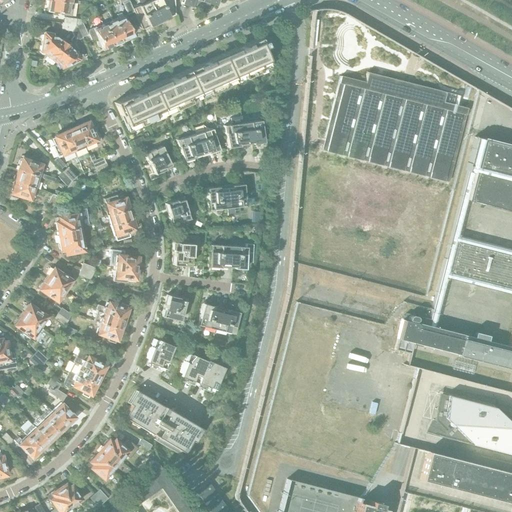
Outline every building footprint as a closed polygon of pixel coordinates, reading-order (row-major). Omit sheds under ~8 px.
[(70,16),(72,3),(52,0),(46,0),(46,7),(47,7),(47,10),(59,12),(59,15),(70,16)] [(117,0),(118,2),(121,1),(127,14),(133,12),(132,9),(127,0),(117,0)] [(174,15),(173,0),(151,0),(149,1),(158,23),(165,20),(164,19),(174,15)] [(216,7),(218,0),(182,0),(181,4),(187,6),(192,8),(192,7),(206,12),(209,4),(216,7)] [(158,23),(149,1),(132,9),(133,12),(141,30),(151,25),(152,26),(158,23)] [(112,22),(120,40),(127,37),(127,36),(130,34),(122,17),(120,13),(116,14),(118,18),(117,19),(118,20),(112,22)] [(83,26),(80,19),(75,24),(80,36),(88,33),(93,31),(97,41),(96,41),(96,43),(97,46),(99,47),(100,46),(101,49),(111,44),(103,27),(102,25),(98,27),(98,29),(93,31),(92,28),(88,30),(86,25),(85,26),(84,25),(83,26)] [(111,44),(120,40),(112,22),(112,21),(107,23),(108,24),(103,27),(111,44)] [(70,30),(75,24),(62,22),(61,22),(60,32),(63,35),(67,29),(70,30)] [(75,24),(70,30),(73,36),(70,40),(72,41),(80,37),(80,36),(75,24)] [(46,54),(57,40),(52,36),(50,36),(50,34),(49,34),(49,33),(43,33),(42,35),(42,34),(39,51),(40,53),(43,54),(44,53),(46,54)] [(221,54),(235,86),(246,81),(245,77),(258,71),(260,75),(271,70),(261,49),(263,48),(259,38),(221,54)] [(57,40),(46,54),(45,55),(54,63),(55,61),(54,61),(65,46),(66,45),(58,39),(57,40)] [(65,46),(54,61),(55,61),(57,63),(56,64),(58,67),(60,67),(70,63),(71,64),(72,65),(75,63),(76,62),(75,60),(76,60),(75,59),(77,59),(74,51),(72,52),(71,51),(70,51),(69,49),(65,46)] [(235,86),(221,54),(186,70),(200,101),(211,97),(209,93),(216,90),(223,87),(225,91),(235,86)] [(189,106),(200,101),(186,70),(151,86),(165,117),(176,112),(174,109),(188,103),(189,106)] [(322,147),(321,149),(448,181),(466,108),(456,105),(442,102),(445,92),(409,83),(406,82),(402,81),(383,76),(367,72),(364,82),(340,76),(336,93),(334,98),(329,118),(329,120),(324,139),(323,141),(323,144),(322,147)] [(165,117),(151,86),(114,103),(119,115),(121,114),(130,133),(140,128),(139,125),(153,119),(154,122),(165,117)] [(241,123),(245,145),(263,142),(260,120),(241,123)] [(81,140),(84,147),(88,145),(89,146),(94,143),(93,142),(100,140),(94,127),(92,128),(89,121),(87,122),(86,122),(85,122),(84,122),(81,123),(80,125),(75,127),(81,140)] [(226,148),(245,145),(241,123),(223,126),(226,148)] [(73,151),(84,147),(81,140),(75,127),(70,129),(69,129),(66,130),(65,131),(64,132),(68,140),(73,151)] [(193,134),(200,155),(217,150),(211,129),(193,134)] [(75,155),(73,151),(68,140),(64,132),(59,134),(58,134),(55,135),(54,136),(53,137),(50,139),(53,143),(55,142),(62,156),(64,160),(75,155)] [(182,161),(200,155),(193,134),(175,140),(182,161)] [(511,144),(495,140),(483,137),(483,138),(475,136),(429,319),(403,313),(393,349),(409,353),(412,342),(423,345),(425,345),(511,367),(511,144)] [(144,145),(142,141),(141,137),(132,141),(136,149),(144,145)] [(169,167),(161,146),(143,154),(152,174),(169,167)] [(37,176),(42,178),(47,180),(53,182),(55,178),(43,174),(43,173),(39,172),(41,165),(28,161),(29,158),(22,156),(21,159),(20,158),(20,160),(19,161),(18,163),(18,165),(17,170),(37,177),(37,176)] [(93,168),(105,163),(102,157),(102,156),(95,160),(91,161),(93,168)] [(105,163),(93,168),(95,172),(96,173),(107,168),(105,163)] [(61,172),(70,181),(71,181),(76,177),(67,167),(61,172)] [(13,181),(13,182),(33,189),(37,178),(37,177),(17,170),(15,175),(14,176),(13,179),(13,181)] [(70,181),(61,172),(56,176),(66,187),(70,181)] [(71,181),(70,181),(66,187),(63,192),(69,195),(78,182),(77,181),(71,181)] [(32,193),(33,189),(13,182),(11,187),(10,188),(9,190),(10,192),(9,193),(10,193),(9,196),(16,198),(17,196),(30,200),(32,193)] [(223,186),(226,208),(244,206),(244,205),(253,204),(252,198),(243,199),(242,184),(223,186)] [(226,208),(223,186),(205,188),(207,210),(226,208)] [(51,209),(60,196),(53,194),(52,194),(44,205),(51,209)] [(106,215),(127,208),(125,204),(126,203),(125,200),(124,199),(123,198),(122,196),(116,197),(115,195),(103,199),(106,210),(105,210),(106,215)] [(188,219),(182,198),(164,203),(170,224),(188,219)] [(110,225),(109,225),(130,219),(129,215),(129,213),(128,211),(127,210),(127,208),(106,215),(110,225)] [(56,231),(82,225),(82,223),(79,223),(78,219),(81,218),(80,210),(67,212),(68,213),(61,215),(62,216),(54,218),(55,223),(54,225),(55,229),(56,230),(56,231)] [(130,219),(109,225),(112,236),(113,236),(115,240),(113,241),(112,240),(107,241),(108,246),(112,244),(112,245),(117,244),(116,241),(128,237),(127,234),(134,232),(133,230),(133,229),(133,228),(133,226),(132,224),(131,223),(130,219)] [(58,242),(58,243),(81,238),(79,228),(83,227),(82,225),(56,231),(57,235),(56,237),(57,241),(58,242)] [(81,238),(58,243),(58,245),(58,249),(60,250),(60,255),(69,254),(69,255),(79,253),(79,252),(84,250),(83,243),(82,244),(81,238)] [(100,238),(94,240),(94,247),(103,247),(100,238)] [(189,266),(191,244),(172,242),(171,264),(189,266)] [(207,267),(226,268),(227,246),(209,245),(207,267)] [(227,246),(226,268),(244,269),(245,247),(227,246)] [(113,266),(135,268),(135,264),(136,263),(136,260),(136,259),(136,257),(135,257),(136,255),(129,254),(128,256),(114,255),(113,266)] [(79,269),(93,273),(93,267),(94,264),(89,262),(88,265),(82,263),(79,269)] [(135,268),(113,266),(112,276),(125,278),(125,281),(133,282),(133,279),(134,279),(134,278),(135,277),(135,274),(134,272),(135,268)] [(45,278),(63,291),(70,280),(68,279),(69,277),(62,273),(61,274),(52,268),(51,269),(50,270),(47,273),(47,275),(45,278)] [(89,279),(93,273),(79,269),(77,275),(89,279)] [(63,291),(45,278),(42,282),(41,283),(38,286),(38,288),(37,289),(54,300),(55,299),(57,300),(63,291)] [(112,289),(113,284),(101,281),(100,286),(112,289)] [(179,321),(184,299),(166,295),(161,316),(179,321)] [(103,313),(122,319),(123,316),(125,315),(125,312),(125,310),(126,309),(125,309),(127,305),(119,303),(118,305),(107,302),(105,307),(96,304),(95,310),(103,313)] [(196,325),(214,329),(219,308),(201,303),(196,325)] [(20,315),(38,327),(45,317),(43,316),(44,315),(27,304),(26,305),(25,306),(23,309),(23,311),(20,315)] [(57,313),(67,320),(70,314),(60,307),(57,313)] [(219,308),(214,329),(232,334),(237,312),(219,308)] [(64,326),(64,325),(67,320),(57,313),(53,318),(64,326)] [(97,322),(119,330),(120,326),(121,325),(122,322),(122,321),(122,319),(103,313),(101,319),(99,318),(97,322)] [(38,327),(20,315),(17,318),(16,319),(14,322),(14,324),(13,325),(22,332),(21,333),(28,338),(29,337),(31,338),(31,337),(36,340),(37,339),(38,337),(39,335),(40,333),(43,330),(42,330),(38,327)] [(117,333),(119,330),(97,322),(96,327),(98,328),(96,334),(106,337),(105,340),(113,343),(114,340),(115,340),(115,339),(117,338),(118,335),(117,333)] [(61,331),(72,336),(73,337),(76,330),(64,325),(64,326),(61,331)] [(0,369),(15,367),(13,352),(8,353),(7,345),(5,345),(4,338),(0,338),(0,369)] [(162,368),(171,346),(165,343),(165,344),(153,339),(145,358),(146,358),(150,360),(149,362),(162,367),(162,368)] [(74,363),(99,375),(101,372),(102,371),(103,368),(103,367),(104,365),(103,365),(105,362),(98,358),(97,361),(89,357),(91,353),(80,347),(72,362),(74,363)] [(43,365),(45,359),(46,358),(37,350),(32,355),(43,365)] [(195,382),(204,360),(199,358),(199,359),(187,354),(181,366),(179,373),(179,372),(184,374),(183,376),(195,382)] [(37,369),(43,365),(32,355),(28,360),(32,364),(36,368),(37,369)] [(204,360),(195,382),(196,382),(197,379),(201,381),(200,383),(213,388),(213,389),(222,367),(216,365),(204,360)] [(98,376),(99,375),(74,363),(69,372),(94,385),(96,381),(97,380),(98,378),(98,376)] [(94,385),(69,372),(68,372),(62,385),(70,389),(71,387),(81,392),(80,394),(87,398),(88,395),(89,395),(89,394),(91,393),(92,390),(92,388),(94,385)] [(52,387),(56,389),(60,384),(50,378),(46,384),(52,387)] [(16,385),(13,388),(17,393),(18,394),(20,395),(23,393),(16,385)] [(12,387),(8,392),(13,397),(17,393),(13,388),(12,387)] [(65,395),(56,389),(52,387),(48,393),(62,401),(65,395)] [(179,455),(198,423),(173,408),(171,411),(137,392),(123,417),(145,431),(156,437),(154,440),(179,455)] [(9,401),(2,393),(0,394),(0,401),(4,405),(9,401)] [(511,425),(493,407),(447,395),(443,417),(469,444),(511,454),(511,425)] [(51,412),(64,425),(65,425),(67,425),(70,422),(70,420),(73,417),(60,403),(51,412)] [(64,425),(51,412),(48,408),(46,410),(50,413),(46,417),(44,416),(41,419),(56,434),(59,431),(61,431),(63,428),(64,426),(64,425)] [(56,434),(41,419),(39,416),(31,424),(34,427),(33,427),(47,442),(50,439),(52,439),(55,436),(56,434)] [(12,441),(5,432),(0,427),(0,436),(8,445),(12,441)] [(47,442),(33,427),(25,435),(39,449),(41,447),(44,447),(46,444),(47,442)] [(39,450),(39,449),(25,435),(20,439),(18,437),(14,441),(15,442),(30,458),(33,455),(35,455),(38,452),(39,450)] [(101,446),(118,460),(126,450),(121,446),(122,444),(117,441),(116,442),(113,439),(110,442),(107,439),(101,446)] [(150,445),(140,439),(137,444),(147,450),(150,445)] [(9,453),(3,444),(0,445),(0,449),(4,456),(9,453)] [(118,460),(101,446),(93,456),(112,471),(120,462),(118,460)] [(511,511),(511,473),(427,451),(419,480),(511,503),(511,511)] [(112,471),(93,456),(88,462),(92,465),(89,468),(92,471),(92,472),(96,476),(97,475),(102,479),(110,470),(112,471)] [(163,475),(157,467),(157,466),(155,465),(153,465),(151,466),(150,467),(149,469),(149,471),(150,472),(154,478),(150,481),(152,483),(163,475)] [(207,482),(195,491),(195,492),(201,500),(209,511),(206,511),(227,511),(217,497),(214,492),(207,483),(207,482)] [(56,489),(70,507),(80,499),(77,494),(78,493),(74,488),(73,489),(70,485),(66,487),(64,484),(56,489)] [(110,495),(101,487),(99,489),(107,498),(110,495)] [(63,511),(70,507),(56,489),(49,494),(52,497),(48,500),(51,504),(51,505),(55,510),(55,509),(57,511),(63,511)] [(93,493),(102,503),(107,498),(98,489),(93,493)] [(102,503),(93,493),(88,498),(97,507),(102,503)] [(354,511),(382,511),(384,508),(377,507),(379,502),(368,500),(367,504),(357,501),(354,511)] [(43,511),(39,503),(33,506),(36,511),(43,511)]
